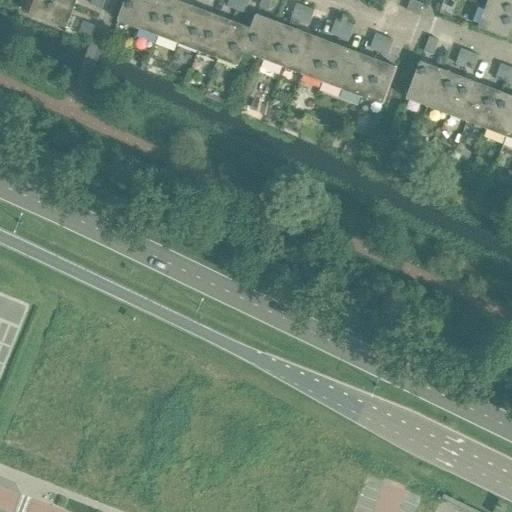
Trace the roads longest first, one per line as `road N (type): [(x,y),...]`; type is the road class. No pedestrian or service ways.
road 1 (secondary): [(0,234),(511,487)]
road 2 (secondary): [(511,429),(0,186)]
road 3 (residential): [(511,55),(443,31),(401,28),(329,0)]
